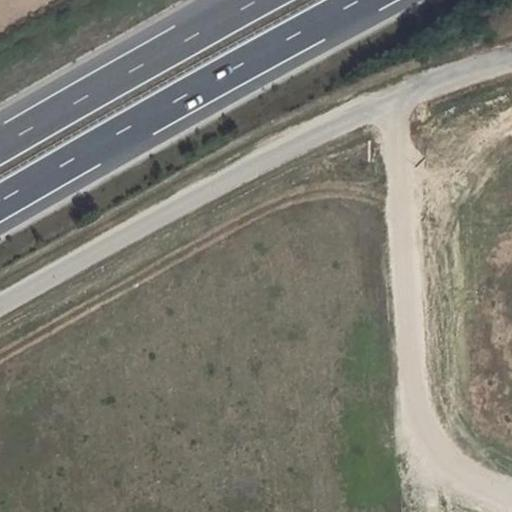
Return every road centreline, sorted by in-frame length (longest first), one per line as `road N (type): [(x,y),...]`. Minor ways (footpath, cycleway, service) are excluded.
road 1 (unclassified): [(511,65),(327,125),(0,307)]
road 2 (trunk): [(0,209),(367,0)]
road 3 (trunk): [(267,0),(0,146)]
